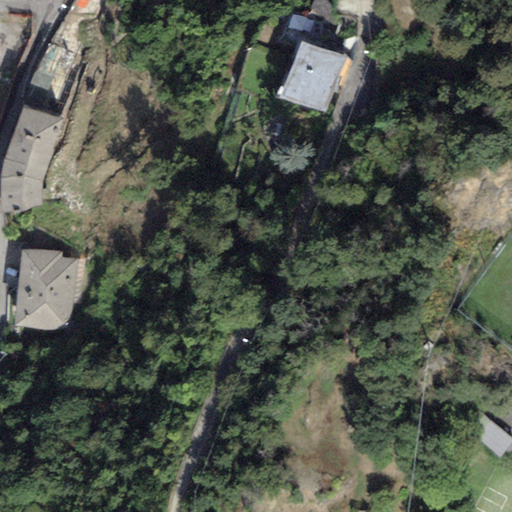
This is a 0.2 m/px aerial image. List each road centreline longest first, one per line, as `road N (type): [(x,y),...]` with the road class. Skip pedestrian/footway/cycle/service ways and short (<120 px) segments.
road 1 (residential): [(364,0),(361,73),(179,511)]
road 2 (residential): [(24,0),(58,7),(0,154)]
